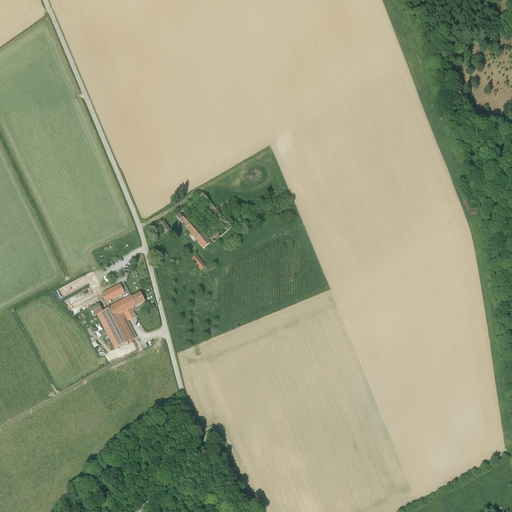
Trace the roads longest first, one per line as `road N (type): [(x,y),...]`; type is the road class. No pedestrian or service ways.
road 1 (unclassified): [(138,511),(196,449),(199,433),(137,223),(44,0)]
road 2 (track): [(84,511),(165,449),(186,407)]
